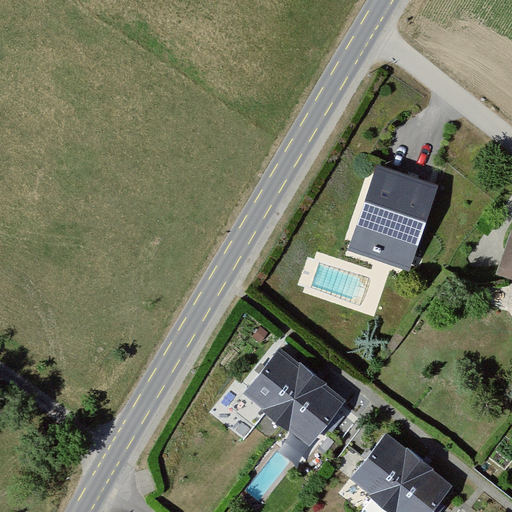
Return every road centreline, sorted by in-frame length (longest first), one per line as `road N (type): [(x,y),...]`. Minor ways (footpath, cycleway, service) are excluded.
road 1 (tertiary): [(97,484),(365,30)]
road 2 (residential): [(365,30),(511,141)]
